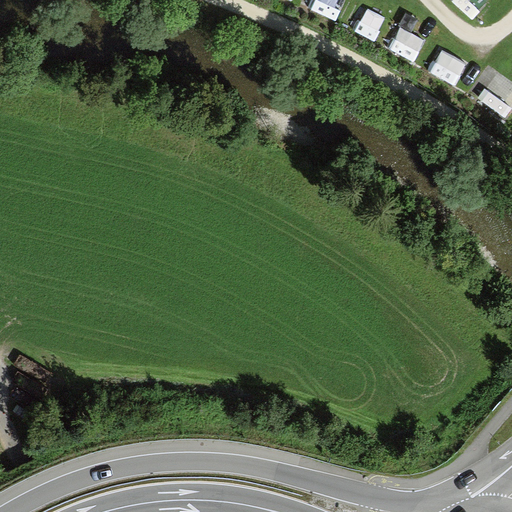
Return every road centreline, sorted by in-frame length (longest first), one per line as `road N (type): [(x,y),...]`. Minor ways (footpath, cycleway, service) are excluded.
road 1 (motorway): [(465,511),(198,461),(102,473),(11,511)]
road 2 (track): [(511,164),(430,105),(212,0)]
road 3 (motorway): [(104,511),(196,499),(267,509)]
